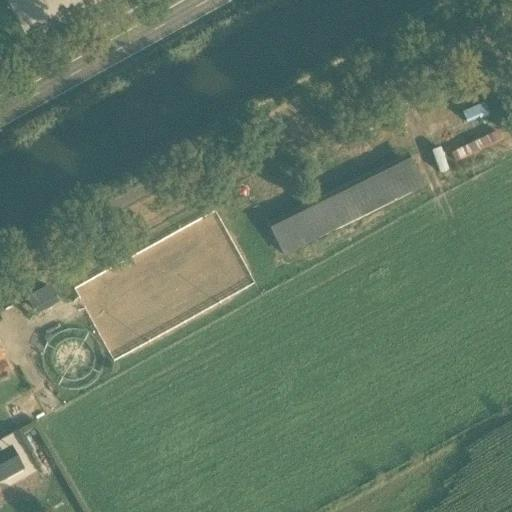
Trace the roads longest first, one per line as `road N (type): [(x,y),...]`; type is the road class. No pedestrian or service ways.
road 1 (unclassified): [(0,268),(491,0)]
road 2 (primary): [(0,118),(216,0)]
